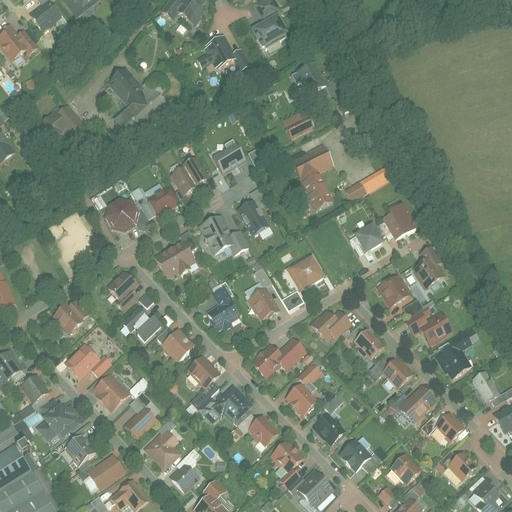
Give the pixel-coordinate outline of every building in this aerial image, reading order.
[(69,0),(64,4),(77,21),(97,7),(95,4),(99,0),(69,0)] [(210,4),(203,0),(183,0),(180,5),(172,0),(168,0),(159,14),(171,22),(176,13),(196,26),(210,4)] [(267,0),(255,7),(263,22),(282,13),(275,0),(267,0)] [(63,21),(49,4),(31,18),(44,35),(63,21)] [(254,32),(265,52),(291,38),(280,18),(254,32)] [(3,40),(0,42),(0,51),(12,67),(30,53),(11,28),(0,37),(3,40)] [(225,37),(204,49),(208,56),(198,62),(203,72),(213,67),(217,73),(239,62),(225,37)] [(327,92),(315,67),(292,78),(297,87),(303,85),(310,100),(327,92)] [(115,123),(133,145),(172,114),(160,100),(172,90),(159,75),(144,88),(130,71),(110,86),(130,110),(115,123)] [(35,81),(27,84),(30,93),(38,90),(35,81)] [(282,124),(291,142),(315,130),(306,112),(282,124)] [(54,114),(28,135),(46,157),(72,136),(54,114)] [(0,132),(0,168),(15,157),(7,147),(10,145),(0,132)] [(371,142),(361,134),(352,146),(361,154),(371,142)] [(236,144),(213,157),(223,175),(246,161),(236,144)] [(317,214),(335,205),(321,175),(335,168),(324,146),(291,163),(317,214)] [(249,156),(256,170),(267,165),(260,150),(249,156)] [(185,170),(196,189),(210,182),(197,159),(183,167),(185,170)] [(171,177),(184,200),(197,192),(196,189),(185,170),(171,177)] [(362,184),(368,196),(389,183),(383,172),(362,184)] [(115,186),(121,198),(130,194),(125,182),(115,186)] [(362,184),(346,193),(352,205),(368,196),(362,184)] [(148,201),(157,218),(179,206),(170,189),(148,201)] [(133,193),(137,202),(144,199),(140,190),(133,193)] [(114,231),(127,234),(137,227),(140,215),(133,205),(122,202),(112,209),(109,220),(114,231)] [(6,203),(0,206),(0,210),(4,216),(12,210),(6,203)] [(254,204),(238,213),(252,239),(268,229),(254,204)] [(150,223),(155,220),(149,207),(143,209),(150,223)] [(384,221),(396,243),(415,232),(402,210),(384,221)] [(222,218),(199,229),(214,259),(237,248),(222,218)] [(355,237),(367,257),(387,246),(375,226),(355,237)] [(195,265),(182,243),(153,259),(166,281),(178,275),(180,278),(192,272),(190,268),(195,265)] [(421,257),(426,264),(413,271),(425,292),(443,282),(433,265),(439,261),(433,250),(421,257)] [(309,257),(287,270),(301,293),(304,291),(305,294),(327,281),(314,259),(311,260),(309,257)] [(0,271),(0,315),(19,307),(3,270),(0,271)] [(419,302),(426,298),(409,271),(402,276),(419,302)] [(138,287),(125,275),(109,291),(121,304),(132,293),(138,287)] [(411,301),(398,279),(378,290),(391,313),(411,301)] [(207,315),(217,333),(241,319),(224,290),(213,297),(219,308),(207,315)] [(249,302),(261,324),(280,313),(267,291),(249,302)] [(140,301),(132,293),(121,304),(117,308),(125,315),(140,301)] [(289,314),(305,305),(299,293),(282,302),(289,314)] [(420,303),(424,309),(433,304),(429,297),(420,303)] [(142,306),(147,312),(154,306),(149,299),(142,306)] [(408,318),(424,310),(419,302),(404,310),(408,318)] [(68,305),(53,320),(72,338),(87,322),(68,305)] [(152,321),(141,310),(123,328),(134,339),(152,321)] [(338,343),(354,328),(340,314),(335,319),(328,311),(310,328),(325,344),(333,337),(338,343)] [(421,333),(430,349),(454,335),(442,314),(428,322),(423,313),(405,323),(413,337),(421,333)] [(169,328),(174,325),(168,317),(163,320),(169,328)] [(163,348),(179,365),(195,350),(179,333),(163,348)] [(386,352),(368,333),(354,346),(372,365),(386,352)] [(308,356),(294,341),(278,355),(271,347),(251,365),(267,382),(282,368),(288,374),(308,356)] [(64,367),(80,383),(101,361),(86,346),(64,367)] [(440,360),(453,384),(470,373),(457,350),(440,360)] [(0,360),(0,376),(6,385),(22,374),(9,354),(0,360)] [(307,367),(313,361),(309,356),(303,361),(307,367)] [(222,379),(204,359),(188,374),(206,394),(222,379)] [(398,362),(383,376),(399,394),(415,379),(398,362)] [(299,380),(308,389),(323,375),(313,365),(299,380)] [(378,379),(383,376),(377,369),(373,372),(378,379)] [(472,384),(486,408),(502,399),(488,375),(472,384)] [(92,394),(114,416),(132,398),(110,376),(92,394)] [(22,389),(34,407),(50,396),(38,378),(28,385),(22,389)] [(311,394),(317,391),(313,385),(308,388),(311,394)] [(320,406),(302,387),(286,401),(304,421),(320,406)] [(255,409),(235,388),(211,411),(222,422),(225,419),(234,428),(255,409)] [(438,406),(423,390),(399,412),(415,428),(438,406)] [(59,441),(78,427),(63,406),(59,409),(54,403),(43,412),(47,418),(44,421),(46,424),(38,430),(48,444),(56,438),(59,441)] [(511,408),(493,419),(503,436),(511,431),(511,408)] [(125,429),(138,442),(158,423),(144,409),(125,429)] [(117,421),(123,428),(127,423),(128,424),(133,420),(127,412),(117,421)] [(346,436),(328,417),(312,432),(330,451),(346,436)] [(466,434),(451,418),(436,432),(451,448),(466,434)] [(281,438),(264,420),(250,434),(266,451),(281,438)] [(14,429),(25,446),(35,440),(23,423),(14,429)] [(0,462),(19,451),(25,446),(14,429),(0,437),(0,462)] [(144,453),(165,475),(182,458),(160,437),(144,453)] [(97,458),(82,439),(65,451),(80,471),(97,458)] [(355,443),(339,459),(357,479),(374,464),(355,443)] [(305,463),(288,444),(272,459),(289,478),(305,463)] [(0,495),(17,485),(33,475),(19,451),(0,462),(0,495)] [(103,495),(128,476),(123,469),(114,457),(89,475),(103,495)] [(422,477),(404,457),(390,471),(408,490),(422,477)] [(478,472),(463,457),(449,470),(463,485),(478,472)] [(170,482),(184,497),(200,482),(185,467),(170,482)] [(316,511),(335,495),(315,473),(296,491),(315,511),(316,511)] [(0,495),(0,511),(15,511),(45,494),(33,475),(17,485),(0,495)] [(488,481),(472,496),(480,505),(476,509),(479,511),(497,511),(506,504),(493,491),(495,489),(488,481)] [(226,494),(215,483),(205,493),(210,498),(195,511),(226,511),(217,502),(226,494)] [(133,484),(111,500),(119,511),(121,511),(129,507),(132,511),(141,511),(149,506),(133,484)] [(386,507),(396,499),(389,490),(379,497),(386,507)] [(55,511),(45,494),(15,511),(55,511)] [(420,511),(411,502),(401,511),(420,511)] [(264,511),(270,511),(274,509),(270,503),(262,510),(264,511)]
